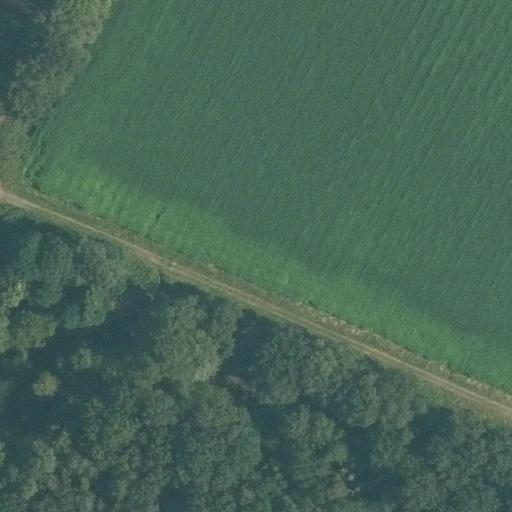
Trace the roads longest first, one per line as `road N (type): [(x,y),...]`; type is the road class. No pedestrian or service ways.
road 1 (track): [(511,417),(161,266)]
road 2 (track): [(161,266),(0,198)]
road 3 (track): [(0,119),(66,0)]
